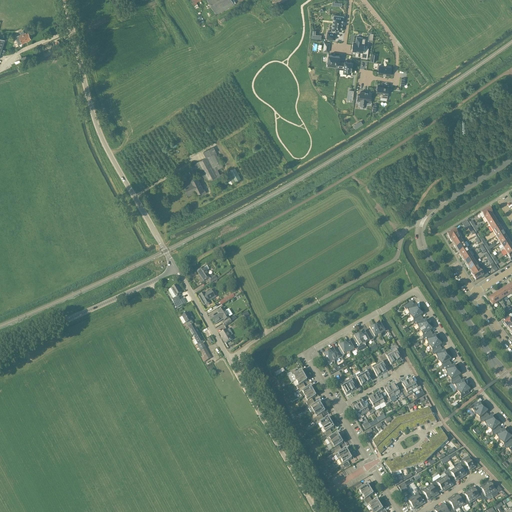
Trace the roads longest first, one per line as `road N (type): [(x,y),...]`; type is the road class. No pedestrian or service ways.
road 1 (residential): [(511,427),(476,387),(416,290),(314,347),(310,360)]
road 2 (unclassified): [(64,0),(96,125),(176,271)]
road 3 (unclassified): [(417,225),(404,231),(391,261),(227,357)]
road 4 (unclassified): [(0,356),(176,271)]
road 5 (unclassified): [(227,357),(316,511)]
road 6 (residential): [(363,0),(391,35),(396,72),(395,82),(357,76)]
road 7 (tertiary): [(491,358),(424,251)]
